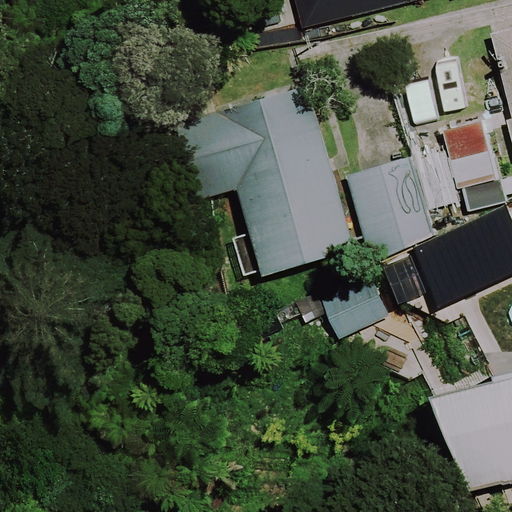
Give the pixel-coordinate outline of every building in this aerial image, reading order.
[(298,0),(306,30),(440,0),(298,0)] [(511,30),(497,33),(511,103),(511,30)] [(359,254),(341,179),(320,90),(177,124),(195,201),(247,189),(258,231),(238,235),(249,281),(359,254)] [(341,179),(359,254),(438,235),(432,211),(467,202),(464,191),(454,152),(341,179)] [(511,277),(511,242),(503,217),(445,237),(465,294),(511,277)] [(511,377),(444,395),(469,493),(511,481),(511,377)]
